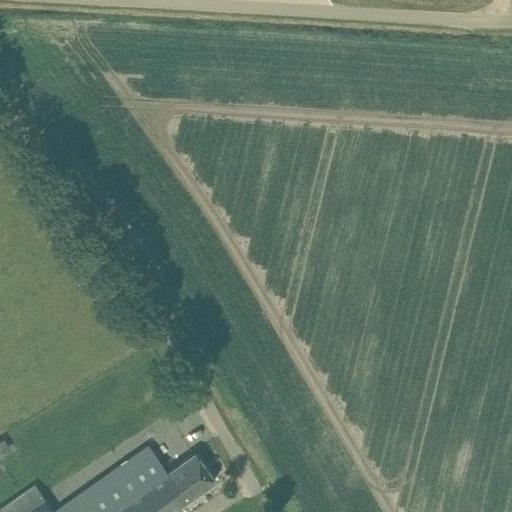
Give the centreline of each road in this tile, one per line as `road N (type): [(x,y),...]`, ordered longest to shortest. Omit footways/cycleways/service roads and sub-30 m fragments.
road 1 (unclassified): [(511,18),(150,0)]
road 2 (unclassified): [(157,331),(0,113)]
